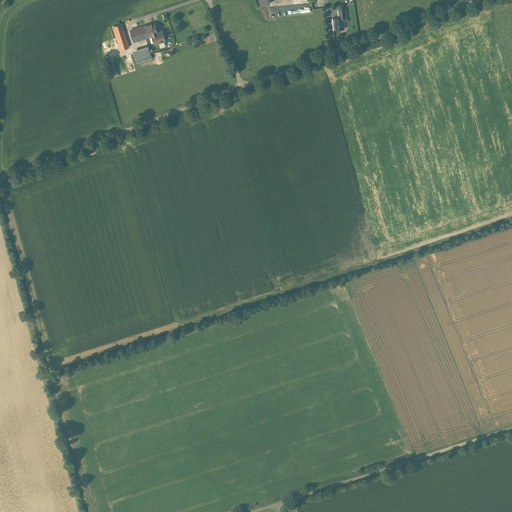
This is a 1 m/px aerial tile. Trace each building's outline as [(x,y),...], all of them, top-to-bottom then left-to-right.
[(339,17),(332,18),(334,29),(344,28),(343,26),(344,26),(344,22),(343,22),(342,17),(339,17)] [(154,22),(130,30),(134,41),(152,35),(158,33),(157,32),(154,22)] [(121,23),(113,26),(120,50),(129,47),(121,23)] [(155,43),(165,40),(162,30),(157,32),(158,33),(152,35),(155,43)] [(149,49),(134,54),(137,63),(152,58),(149,49)]
